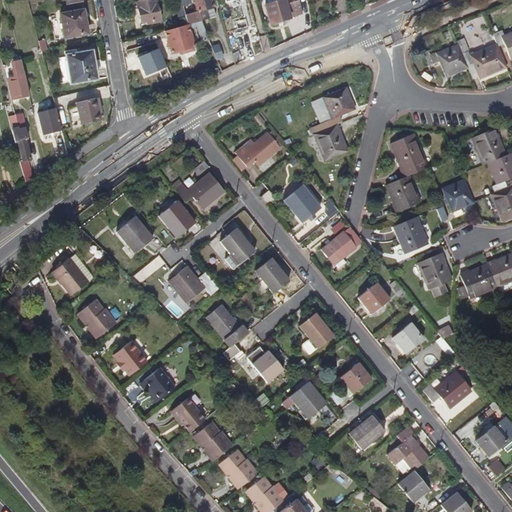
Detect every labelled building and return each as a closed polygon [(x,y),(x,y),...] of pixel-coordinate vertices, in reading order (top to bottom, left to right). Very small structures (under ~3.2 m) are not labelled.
[(160,22),(155,0),(148,0),(136,3),(140,22),(149,21),(150,24),(160,22)] [(210,21),(207,10),(213,8),(210,0),(194,0),(198,12),(185,16),(188,27),(191,26),(197,24),(210,21)] [(262,9),(270,27),(303,13),(298,0),(283,0),(279,2),(277,0),(266,0),(265,4),(266,7),(262,9)] [(87,34),(83,10),(59,14),(63,37),(87,34)] [(204,39),(197,24),(191,26),(199,41),(204,39)] [(460,32),(458,25),(451,28),(452,31),(453,35),(460,32)] [(194,48),(188,27),(164,33),(170,55),(194,48)] [(511,31),(501,36),(498,30),(492,32),(496,42),(497,45),(504,42),(510,58),(511,57),(511,31)] [(462,37),(456,40),(457,43),(466,63),(472,61),(475,69),(478,77),(506,66),(497,45),(496,42),(469,54),(462,37)] [(46,51),(43,40),(37,41),(40,52),(46,51)] [(466,63),(457,43),(435,52),(439,61),(444,75),(467,66),(466,63)] [(223,58),(219,45),(212,47),(217,60),(223,58)] [(156,50),(145,54),(154,78),(165,73),(156,50)] [(95,79),(90,51),(64,56),(69,84),(95,79)] [(433,64),(429,54),(428,51),(422,53),(427,66),(433,64)] [(241,59),(238,52),(233,54),(235,62),(241,59)] [(439,61),(435,52),(429,54),(433,64),(439,61)] [(475,69),(472,61),(466,63),(467,66),(469,72),(475,69)] [(28,98),(24,78),(25,78),(22,64),(13,66),(17,80),(9,82),(14,102),(28,98)] [(221,74),(217,67),(211,70),(215,77),(221,74)] [(352,108),(342,86),(319,96),(329,118),(323,120),(326,127),(334,123),(338,121),(335,115),(352,108)] [(100,121),(95,99),(76,103),(80,125),(100,121)] [(61,130),(55,109),(37,113),(42,135),(61,130)] [(266,122),(259,114),(253,119),(260,127),(266,122)] [(25,130),(21,118),(14,119),(17,132),(25,130)] [(346,149),(334,123),(326,127),(309,134),(322,160),(346,149)] [(504,153),(494,127),(471,136),(482,162),(488,160),(504,153)] [(30,160),(25,139),(27,138),(25,130),(17,132),(11,133),(13,142),(17,141),(22,162),(19,163),(24,182),(31,177),(28,161),(30,160)] [(242,147),(234,154),(237,157),(246,168),(253,162),(257,167),(280,148),(267,132),(255,142),(253,139),(243,147),(242,147)] [(425,167),(414,137),(391,146),(403,176),(408,174),(425,167)] [(511,175),(511,154),(511,151),(504,153),(488,160),(497,182),(492,184),(494,190),(507,185),(504,179),(511,175)] [(292,167),(299,161),(295,156),(287,162),(292,167)] [(246,168),(237,157),(234,160),(243,171),(246,168)] [(200,176),(211,167),(206,161),(195,170),(200,176)] [(224,194),(209,174),(187,191),(182,184),(174,190),(186,204),(192,199),(202,211),(224,194)] [(419,200),(408,174),(403,176),(384,184),(395,210),(419,200)] [(471,199),(462,179),(440,188),(450,212),(472,203),(471,199)] [(174,190),(182,184),(179,180),(171,186),(174,190)] [(511,214),(511,182),(507,185),(494,190),(491,191),(501,218),(511,214)] [(321,208),(304,186),(285,201),(303,223),(321,208)] [(275,199),(269,191),(261,197),(268,205),(275,199)] [(195,225),(177,202),(158,217),(177,240),(195,225)] [(446,216),(440,203),(433,205),(439,219),(446,216)] [(424,241),(412,215),(389,226),(402,252),(424,241)] [(134,254),(153,239),(135,217),(116,233),(134,254)] [(363,243),(351,228),(345,232),(357,247),(363,243)] [(237,229),(221,242),(229,252),(231,254),(226,258),(234,268),(255,251),(237,229)] [(345,232),(344,232),(321,251),(334,267),(357,247),(345,232)] [(229,252),(221,242),(216,246),(224,256),(229,252)] [(511,275),(511,253),(510,249),(483,261),(494,284),(511,275)] [(451,276),(438,250),(416,261),(428,287),(451,276)] [(95,277),(76,253),(54,272),(72,295),(95,277)] [(281,288),(290,281),(272,259),(249,278),(260,291),(262,290),(263,292),(268,288),(274,294),(275,293),(281,288)] [(462,283),(456,286),(460,296),(467,293),(468,296),(494,284),(483,261),(458,273),(462,283)] [(211,280),(205,272),(198,278),(187,265),(169,280),(187,303),(205,288),(212,296),(219,290),(211,280)] [(222,288),(213,278),(211,280),(219,290),(222,288)] [(371,315),(390,300),(377,284),(358,299),(371,315)] [(404,295),(395,284),(390,287),(399,298),(404,295)] [(280,299),(286,294),(281,288),(275,293),(280,299)] [(118,322),(107,308),(105,309),(97,298),(79,313),(87,323),(89,321),(92,325),(90,327),(99,337),(118,322)] [(250,333),(243,325),(241,327),(222,304),(206,317),(232,348),(250,333)] [(334,337),(316,314),(300,327),(317,350),(334,337)] [(453,332),(448,323),(434,330),(441,338),(453,332)] [(406,357),(425,341),(412,325),(393,341),(406,357)] [(149,361),(132,341),(115,354),(120,361),(121,360),(126,367),(125,367),(131,375),(149,361)] [(455,356),(448,347),(443,351),(450,360),(455,356)] [(285,370),(271,351),(254,364),(269,383),(285,370)] [(247,363),(239,353),(235,356),(243,366),(247,363)] [(216,362),(212,358),(207,363),(211,367),(216,362)] [(309,366),(304,360),(296,366),(301,372),(309,366)] [(372,381),(358,365),(340,380),(353,397),(372,381)] [(177,387),(161,367),(145,380),(161,399),(177,387)] [(469,375),(464,369),(460,373),(465,379),(469,375)] [(450,411),(472,393),(457,374),(435,392),(430,386),(424,391),(434,404),(441,399),(450,411)] [(161,399),(145,380),(142,382),(148,391),(149,389),(158,401),(161,399)] [(326,405),(309,383),(290,398),(307,420),(326,405)] [(264,407),(271,402),(265,395),(258,401),(264,407)] [(206,420),(190,399),(172,412),(179,421),(181,420),(190,432),(206,420)] [(294,407),(289,400),(283,404),(288,411),(294,407)] [(263,408),(258,402),(252,407),(257,413),(263,408)] [(362,451),(384,433),(371,417),(349,435),(362,451)] [(233,446),(221,431),(220,432),(213,422),(193,437),(201,447),(203,445),(206,449),(204,451),(212,462),(233,446)] [(490,459),(508,444),(495,427),(477,443),(490,459)] [(424,464),(406,442),(408,440),(403,433),(396,438),(401,444),(386,457),(394,467),(403,460),(413,473),(424,464)] [(259,473),(248,459),(247,460),(239,450),(220,464),(228,475),(231,473),(234,476),(231,478),(239,489),(259,473)] [(315,455),(311,464),(321,469),(325,460),(315,455)] [(498,458),(487,464),(493,476),(504,470),(498,458)] [(428,491),(413,473),(398,485),(413,504),(428,491)] [(270,511),(286,500),(275,486),(274,487),(265,477),(247,491),(255,502),(257,500),(260,504),(258,506),(263,511),(270,511)] [(511,487),(510,489),(508,485),(502,489),(511,502),(511,487)] [(378,494),(372,489),(368,493),(375,498),(378,494)] [(471,511),(473,511),(458,493),(442,506),(446,511),(471,511)] [(314,511),(315,509),(312,504),(307,504),(304,506),(299,498),(280,511),(314,511)]
